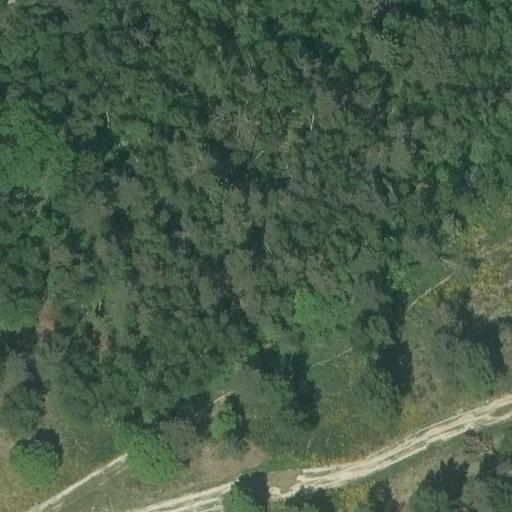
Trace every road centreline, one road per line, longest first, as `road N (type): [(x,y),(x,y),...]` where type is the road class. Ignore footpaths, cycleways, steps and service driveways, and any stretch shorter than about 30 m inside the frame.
road 1 (track): [(44,511),(511,235)]
road 2 (track): [(195,511),(330,488),(511,401)]
